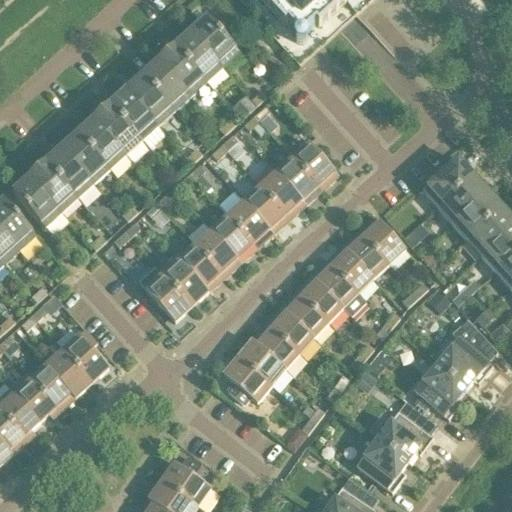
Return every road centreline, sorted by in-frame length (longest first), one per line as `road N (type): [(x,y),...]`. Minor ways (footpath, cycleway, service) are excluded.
road 1 (residential): [(77,447),(183,366),(462,105),(489,94)]
road 2 (residential): [(0,114),(126,0)]
road 3 (residential): [(429,511),(511,407)]
